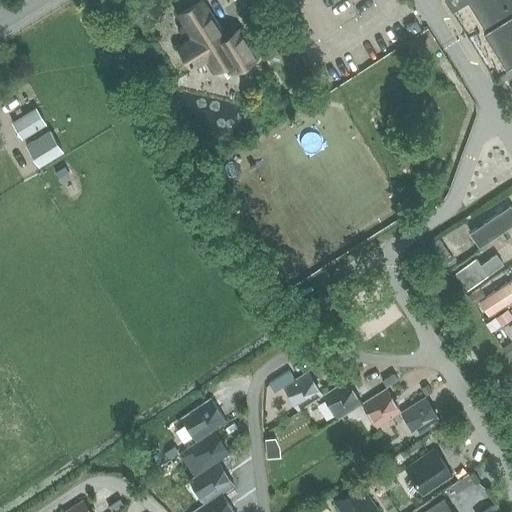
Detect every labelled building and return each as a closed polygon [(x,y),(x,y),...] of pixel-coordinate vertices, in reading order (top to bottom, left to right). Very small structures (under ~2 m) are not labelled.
[(193,38),(179,46),(193,67),(206,59),(213,70),(227,62),(232,71),(256,56),(239,29),(223,40),(208,16),(211,14),(202,0),(201,0),(178,15),(193,38)] [(511,0),(466,0),(467,1),(486,31),(484,32),(494,49),(506,68),(511,64),(511,0)] [(244,11),(255,28),(262,24),(251,7),(244,11)] [(303,79),(312,73),(307,64),(297,70),(303,79)] [(36,108),(12,122),(22,138),(46,124),(36,108)] [(26,144),(40,167),(64,152),(50,129),(26,144)] [(511,204),(511,205),(469,225),(475,239),(511,222),(511,204)] [(465,287),(501,261),(494,251),(478,262),(474,256),(453,271),(465,287)] [(483,311),(511,298),(511,277),(475,294),(483,311)] [(483,318),(487,328),(511,317),(507,307),(483,318)] [(511,318),(502,326),(510,337),(511,334),(511,318)] [(458,346),(459,348),(469,363),(478,358),(467,340),(458,346)] [(323,395),(323,394),(308,370),(283,386),(298,411),(323,396),(322,395),(323,395)] [(362,403),(347,379),(323,394),(323,395),(322,395),(323,396),(337,419),(362,404),(361,404),(362,403)] [(401,411),(386,387),(362,403),(361,404),(362,404),(376,428),(401,412),(401,411)] [(401,412),(416,436),(441,420),(425,396),(401,411),(401,412)] [(215,430),(227,422),(211,398),(186,414),(181,418),(196,441),(201,438),(202,438),(215,430)] [(230,453),(215,430),(202,438),(201,438),(189,446),(205,469),(205,470),(218,461),(230,453)] [(424,492),(449,476),(433,451),(408,468),(424,492)] [(205,470),(205,469),(193,477),(188,480),(204,504),(209,500),(209,501),(222,492),(222,493),(234,485),(218,461),(205,470)] [(395,484),(386,470),(376,477),(385,491),(395,484)] [(341,511),(377,511),(361,487),(337,504),(341,511)] [(209,500),(204,504),(192,511),(191,511),(234,511),(222,493),(222,492),(209,501),(209,500)] [(91,511),(83,499),(62,511),(91,511)] [(448,511),(442,503),(427,511),(448,511)]
